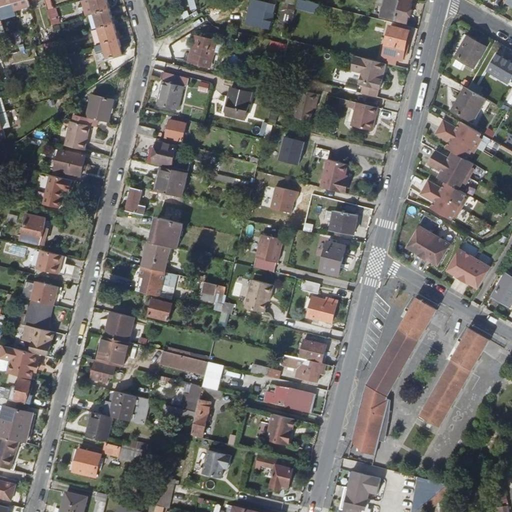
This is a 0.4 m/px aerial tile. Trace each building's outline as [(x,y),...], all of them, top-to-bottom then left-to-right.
[(112,6),(110,0),(84,0),(88,12),(96,10),(112,6)] [(268,0),(251,0),(249,24),(274,27),(277,1),(268,0)] [(305,7),(317,10),(319,3),(307,0),(298,0),(297,5),(305,7)] [(407,0),(384,0),(381,16),(407,23),(412,1),(407,0)] [(116,22),(112,6),(96,10),(100,26),(116,22)] [(120,36),(116,22),(100,26),(94,28),(98,43),(120,36)] [(397,57),(403,58),(410,30),(390,25),(383,53),(397,57)] [(191,60),(213,65),(219,39),(197,34),(191,60)] [(468,35),(457,56),(475,66),(486,46),(468,35)] [(124,51),(120,36),(98,43),(97,43),(99,50),(106,48),(108,55),(124,51)] [(14,51),(16,65),(37,63),(36,49),(14,51)] [(397,57),(383,53),(381,61),(383,61),(395,64),(397,57)] [(381,88),(385,71),(381,70),(383,61),(381,61),(356,55),(352,69),(363,72),(360,83),(365,84),(380,88),(381,88)] [(511,79),(511,61),(503,57),(494,73),(510,82),(511,79)] [(179,84),(181,75),(164,70),(156,102),(177,108),(183,85),(179,84)] [(380,88),(365,84),(363,92),(378,96),(380,88)] [(252,92),(230,86),(227,96),(230,96),(226,114),(245,118),(252,92)] [(319,93),(299,88),(292,116),(310,120),(315,101),(317,101),(319,93)] [(473,121),(486,99),(469,89),(468,89),(460,104),(458,102),(453,110),(473,121)] [(0,111),(9,109),(4,93),(0,94),(0,111)] [(92,95),(86,116),(107,121),(113,100),(92,95)] [(373,130),(379,107),(357,102),(351,125),(373,130)] [(20,122),(16,107),(9,109),(0,111),(0,137),(8,135),(5,126),(20,122)] [(187,121),(171,117),(166,135),(182,139),(187,121)] [(83,149),(85,140),(83,139),(87,124),(70,120),(64,144),(83,149)] [(443,120),(440,127),(477,148),(482,139),(479,137),(481,134),(460,122),(458,126),(459,129),(456,129),(455,127),(443,120)] [(139,123),(137,131),(154,136),(156,128),(139,123)] [(446,147),(450,150),(467,159),(469,156),(471,157),(477,148),(440,127),(436,134),(448,140),(450,140),(451,142),(448,143),(446,147)] [(488,130),(484,135),(491,139),(494,134),(488,130)] [(304,141),(285,136),(279,159),(298,164),(304,141)] [(178,144),(159,139),(157,147),(153,146),(150,159),(173,165),(178,144)] [(471,162),(467,159),(450,150),(448,155),(448,157),(446,158),(445,155),(433,149),(429,155),(467,176),(472,167),(469,166),(471,162)] [(86,157),(60,150),(56,169),(81,175),(86,157)] [(435,176),(443,180),(456,188),(458,184),(461,186),(467,176),(429,155),(426,162),(437,169),(440,168),(440,171),(438,171),(435,176)] [(327,159),(320,186),(343,192),(347,179),(344,178),(348,164),(327,159)] [(182,194),(188,171),(160,164),(159,172),(162,173),(159,188),(182,194)] [(63,188),(70,190),(73,180),(45,172),(38,202),(59,206),(63,188)] [(426,179),(422,186),(459,207),(464,197),(462,196),(464,192),(456,188),(443,180),(440,185),(441,187),(438,188),(438,185),(426,179)] [(132,185),(126,208),(144,213),(146,205),(139,203),(143,189),(132,185)] [(242,197),(249,199),(252,187),(244,185),(242,197)] [(299,191),(276,185),(270,207),(291,212),(294,199),(297,199),(299,191)] [(418,192),(430,199),(432,198),(433,201),(431,201),(428,206),(449,218),(451,214),(454,216),(459,207),(422,186),(418,192)] [(173,200),(175,194),(150,187),(149,194),(173,200)] [(356,233),(360,214),(337,210),(336,212),(329,211),(328,218),(335,219),(334,228),(356,233)] [(40,243),(45,222),(46,217),(28,212),(22,238),(40,243)] [(157,216),(151,240),(170,245),(176,247),(182,222),(157,216)] [(45,222),(40,243),(44,244),(49,223),(45,222)] [(423,257),(436,234),(420,225),(407,247),(414,251),(415,249),(418,251),(416,253),(423,257)] [(277,262),(278,262),(283,239),(261,234),(256,257),(262,259),(260,268),(275,272),(277,262)] [(439,265),(452,243),(436,234),(423,257),(429,260),(431,258),(433,259),(432,261),(439,265)] [(165,270),(170,245),(151,240),(149,240),(143,265),(165,270)] [(321,271),(339,275),(346,245),(328,241),(321,271)] [(463,280),(476,257),(460,248),(448,270),(455,274),(456,272),(458,274),(457,276),(463,280)] [(59,273),(64,255),(40,249),(36,268),(59,273)] [(479,288),(492,266),(476,257),(463,280),(469,284),(471,281),(473,282),(473,284),(479,288)] [(165,270),(143,265),(140,276),(145,277),(141,291),(160,295),(166,271),(165,270)] [(511,273),(507,271),(494,294),(510,302),(511,298),(511,273)] [(31,299),(35,281),(25,279),(21,296),(31,299)] [(274,284),(252,279),(245,306),(265,311),(269,294),(271,295),(274,284)] [(317,292),(319,283),(303,279),(301,288),(317,292)] [(35,281),(31,299),(53,304),(58,286),(35,280),(35,281)] [(212,301),(216,283),(204,280),(200,298),(212,301)] [(387,398),(388,396),(438,310),(414,296),(405,310),(409,312),(406,318),(367,383),(356,426),(358,427),(358,428),(358,429),(358,430),(358,431),(358,432),(359,432),(359,433),(360,433),(360,434),(361,434),(362,435),(359,447),(363,451),(375,454),(390,399),(387,398)] [(308,316),(324,320),(331,322),(337,303),(329,301),(326,300),(325,301),(313,298),(308,316)] [(173,304),(154,299),(150,314),(169,319),(173,304)] [(38,303),(32,325),(42,328),(44,320),(42,320),(45,305),(38,303)] [(112,309),(106,334),(129,340),(135,315),(112,309)] [(32,325),(30,325),(26,339),(35,341),(33,350),(49,354),(53,338),(49,337),(51,330),(42,328),(32,325)] [(458,339),(458,340),(461,342),(457,348),(420,414),(440,426),(490,341),(466,327),(458,339)] [(124,365),(130,340),(129,340),(106,334),(105,341),(103,341),(98,358),(108,361),(124,365)] [(326,344),(304,338),(299,357),(321,363),(326,344)] [(11,361),(8,372),(31,377),(33,370),(35,360),(37,352),(14,347),(14,350),(3,347),(0,358),(11,361)] [(188,363),(190,355),(166,349),(164,357),(188,363)] [(97,358),(83,354),(82,357),(96,361),(92,377),(108,381),(110,373),(105,371),(108,362),(97,359),(97,358)] [(317,381),(321,363),(299,357),(287,354),(285,365),(298,368),(297,376),(317,381)] [(214,387),(220,363),(210,360),(204,385),(214,387)] [(258,367),(256,372),(279,378),(281,370),(269,367),(267,369),(258,367)] [(7,386),(4,397),(8,398),(30,404),(33,395),(30,394),(32,389),(30,389),(32,380),(22,378),(19,386),(14,385),(13,388),(7,386)] [(187,393),(183,406),(198,409),(202,394),(204,385),(194,382),(191,394),(187,393)] [(272,382),(269,393),(276,395),(278,384),(272,382)] [(316,394),(278,384),(276,395),(269,393),(266,393),(264,400),(311,412),(316,394)] [(221,398),(223,390),(214,387),(204,385),(202,394),(203,394),(194,432),(204,434),(214,397),(221,398)] [(132,419),(138,394),(117,389),(112,414),(115,415),(132,419)] [(164,410),(196,418),(197,411),(166,404),(164,410)] [(6,406),(0,428),(0,435),(1,436),(21,441),(27,442),(29,434),(33,434),(35,424),(32,423),(35,413),(6,406)] [(109,440),(115,415),(112,414),(95,410),(94,417),(91,417),(87,434),(109,440)] [(294,419),(273,413),(266,438),(288,443),(294,419)] [(423,420),(399,461),(406,465),(415,470),(438,429),(423,420)] [(0,466),(13,470),(21,441),(1,436),(0,440),(0,466)] [(108,442),(106,450),(129,456),(131,448),(108,442)] [(76,469),(98,474),(103,453),(81,448),(77,463),(76,469)] [(232,455),(209,449),(203,473),(221,477),(225,462),(230,464),(232,455)] [(291,459),(260,451),(258,459),(277,464),(273,486),(288,490),(294,468),(289,467),(291,459)] [(345,508),(344,511),(371,511),(372,509),(367,508),(370,492),(378,494),(381,478),(352,471),(348,487),(345,486),(340,507),(345,508)] [(0,479),(0,494),(12,498),(15,484),(0,479)] [(169,507),(175,483),(162,480),(156,504),(169,507)] [(84,511),(88,495),(69,491),(63,511),(84,511)] [(96,511),(104,511),(107,500),(100,498),(96,511)] [(147,511),(150,511),(154,511),(156,504),(149,502),(147,511)]
